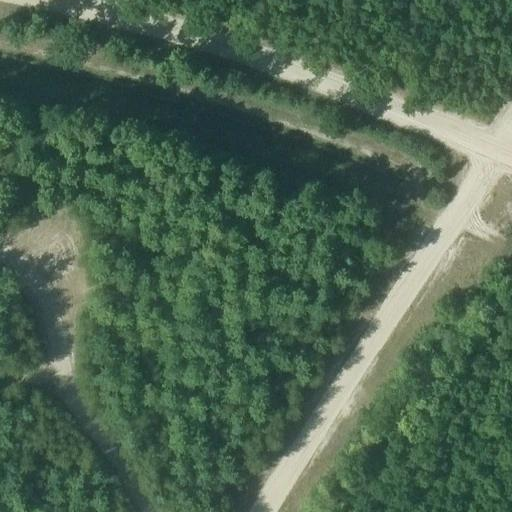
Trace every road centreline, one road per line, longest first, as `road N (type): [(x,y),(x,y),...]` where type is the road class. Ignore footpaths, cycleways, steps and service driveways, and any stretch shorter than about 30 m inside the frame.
road 1 (track): [(44,0),(121,16),(511,160)]
road 2 (track): [(265,511),(286,463),(511,125)]
road 3 (track): [(150,511),(84,417),(29,280),(0,252)]
